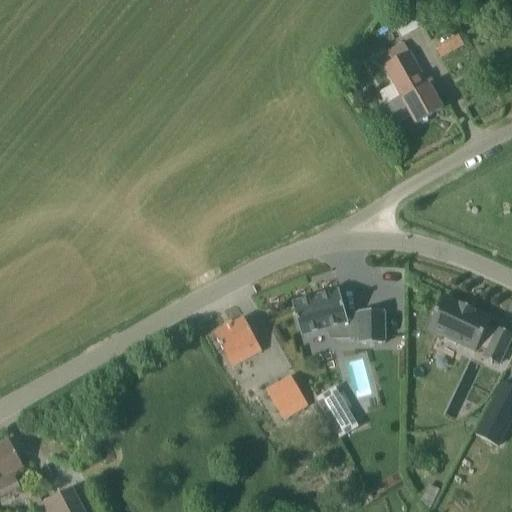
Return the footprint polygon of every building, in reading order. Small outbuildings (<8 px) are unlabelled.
[(394,62),(384,68),(403,101),(388,110),(386,106),(385,107),(395,126),(411,117),(416,125),(442,110),(432,93),(431,93),(409,54),(402,43),(388,51),(394,62)] [(345,314),(339,291),(292,304),(301,337),(327,330),(330,339),(359,339),(359,344),(385,344),(384,312),(359,312),(359,313),(345,314)] [(477,348),(486,353),(484,358),(498,365),(511,336),(497,329),(497,331),(488,327),(491,319),(444,297),(428,330),(476,352),(477,348)] [(232,368),(243,362),(262,352),(244,319),(214,335),(232,368)] [(349,361),(355,396),(374,393),(368,357),(349,361)] [(284,421),(308,406),(291,378),(266,393),(284,421)] [(498,444),(511,419),(511,383),(505,380),(477,433),(498,444)] [(349,420),(332,391),(317,400),(334,429),(349,420)] [(9,441),(0,445),(0,497),(20,487),(13,473),(23,468),(9,441)] [(82,511),(80,507),(71,489),(42,504),(46,511),(82,511)]
